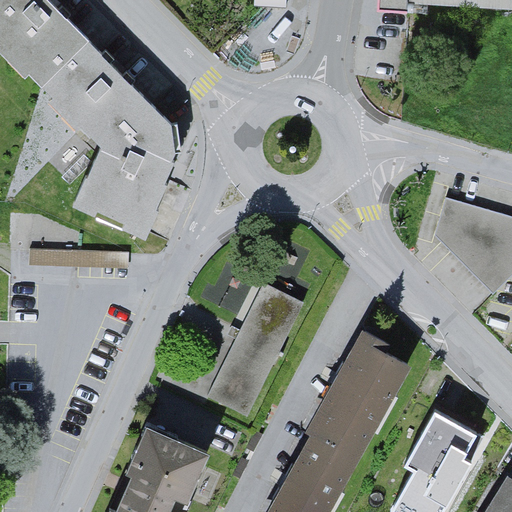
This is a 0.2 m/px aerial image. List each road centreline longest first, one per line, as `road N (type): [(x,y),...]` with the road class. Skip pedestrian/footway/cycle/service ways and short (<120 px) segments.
road 1 (residential): [(72,511),(192,244),(247,179)]
road 2 (residential): [(327,187),(511,399)]
road 3 (residential): [(244,120),(117,0)]
road 4 (residential): [(511,172),(406,142),(344,137)]
